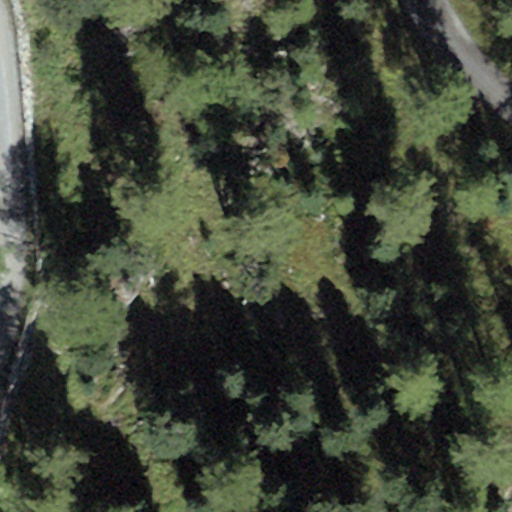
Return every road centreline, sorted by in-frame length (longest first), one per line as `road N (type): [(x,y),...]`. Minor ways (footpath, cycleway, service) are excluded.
road 1 (track): [(0,317),(10,279),(0,80)]
road 2 (track): [(430,0),(441,27),(511,99)]
